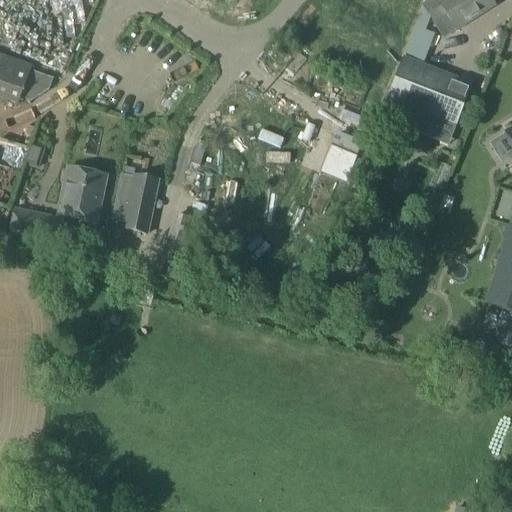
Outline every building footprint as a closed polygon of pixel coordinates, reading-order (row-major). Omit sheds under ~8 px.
[(25,0),(23,0),(13,17),(27,26),(38,8),(25,0)] [(489,0),(439,0),(424,10),(431,20),(434,26),(445,19),(454,33),(494,8),(489,0)] [(422,9),(402,62),(422,70),(435,37),(426,33),(431,20),(424,10),(422,9)] [(377,73),(324,52),(309,91),(362,112),(377,73)] [(0,57),(0,100),(16,106),(19,99),(30,103),(48,92),(53,77),(0,57)] [(402,62),(379,121),(436,142),(443,124),(454,128),(470,89),(422,70),(402,62)] [(187,143),(184,168),(197,169),(200,144),(187,143)] [(63,185),(56,217),(95,226),(106,179),(66,171),(66,174),(63,175),(61,183),(63,185)] [(121,178),(112,222),(123,224),(122,231),(146,236),(157,183),(150,182),(147,178),(144,178),(140,180),(133,178),(133,181),(121,178)] [(218,182),(218,204),(232,205),(232,183),(218,182)] [(14,212),(9,235),(57,246),(62,222),(14,212)] [(174,218),(160,278),(190,286),(205,225),(174,218)] [(511,229),(488,307),(511,314),(511,229)] [(104,254),(100,268),(120,274),(124,260),(104,254)] [(58,277),(51,303),(66,308),(73,281),(58,277)]
